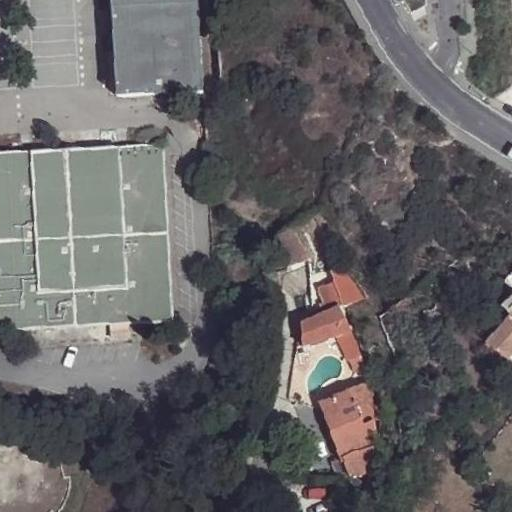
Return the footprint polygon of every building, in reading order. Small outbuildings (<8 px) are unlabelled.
[(111,0),(117,96),(202,90),(197,0),(111,0)] [(0,330),(31,329),(139,323),(173,321),(163,143),(0,151),(0,330)] [(511,299),(501,311),(510,319),(511,317),(511,276),(505,284),(511,291),(511,299)] [(307,345),(352,329),(335,282),(321,287),(329,311),(306,321),(307,345)] [(486,347),(508,363),(511,357),(511,320),(510,319),(486,347)] [(138,337),(139,323),(31,329),(31,343),(138,337)] [(486,347),(479,354),(503,371),(508,363),(486,347)] [(358,424),(370,419),(366,393),(348,400),(358,424)] [(371,426),(370,419),(358,424),(348,400),(319,411),(340,458),(371,447),(371,426)] [(371,475),(371,447),(340,458),(349,482),(371,475)] [(371,475),(349,482),(342,484),(347,496),(371,486),(371,475)]
